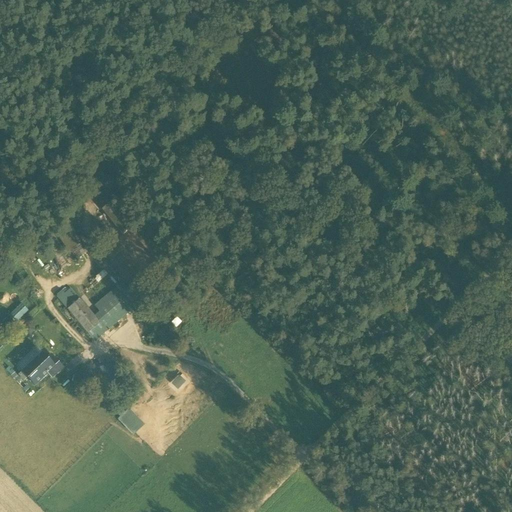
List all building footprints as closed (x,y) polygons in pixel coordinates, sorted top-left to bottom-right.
[(103,208),(122,233),(134,223),(115,198),(103,208)] [(57,232),(75,259),(82,255),(88,250),(83,243),(67,218),(58,224),(61,229),(57,232)] [(38,232),(61,268),(69,262),(46,227),(38,232)] [(100,322),(107,330),(131,309),(136,315),(145,308),(123,281),(95,305),(106,317),(100,322)] [(71,287),(69,289),(77,299),(80,297),(71,287)] [(59,297),(68,307),(77,299),(69,289),(65,292),(62,295),(59,292),(58,293),(57,295),(59,297)] [(152,295),(154,308),(164,307),(162,294),(152,295)] [(80,297),(77,299),(68,307),(92,336),(93,335),(96,339),(107,330),(100,322),(94,315),(95,315),(80,297)] [(11,313),(18,320),(30,309),(23,301),(11,313)] [(18,365),(22,370),(41,352),(49,361),(53,357),(56,354),(52,351),(49,349),(42,348),(33,350),(18,365)] [(22,370),(35,384),(48,372),(52,376),(56,371),(62,366),(53,357),(49,361),(41,352),(22,370)] [(11,375),(14,372),(9,366),(6,369),(11,375)] [(11,375),(26,391),(29,388),(14,372),(11,375)] [(181,375),(173,384),(180,390),(187,381),(181,375)] [(121,416),(136,432),(141,426),(127,411),(121,416)]
